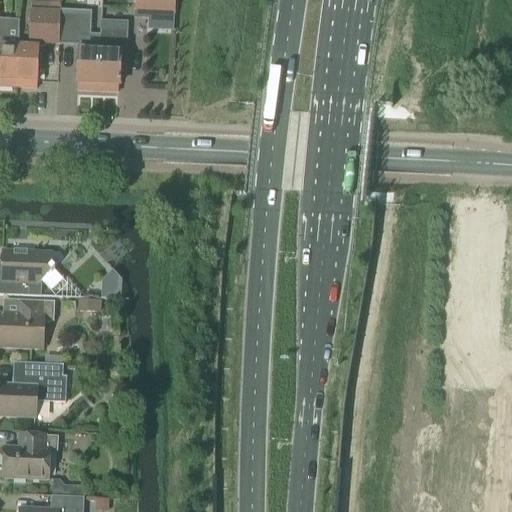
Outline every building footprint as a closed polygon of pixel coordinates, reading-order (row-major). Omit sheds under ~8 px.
[(172,14),(172,0),(134,0),(134,13),(172,14)] [(44,45),(58,46),(60,13),(30,12),(28,49),(17,49),(15,82),(15,90),(36,91),(38,48),(44,48),(44,45)] [(60,13),(58,46),(78,46),(76,92),(96,93),(97,86),(99,52),(100,32),(99,32),(98,38),(89,38),(90,15),(60,13)] [(176,25),(177,17),(136,14),(136,23),(176,25)] [(0,88),(15,90),(15,82),(17,49),(6,49),(8,21),(0,20),(0,88)] [(100,32),(99,52),(97,86),(96,93),(117,94),(117,87),(119,55),(128,56),(128,38),(126,38),(127,23),(100,22),(100,32)] [(13,254),(2,253),(1,268),(0,269),(0,297),(41,299),(42,283),(55,271),(51,268),(52,255),(27,254),(27,251),(14,251),(13,254)] [(101,286),(100,300),(120,301),(120,287),(101,286)] [(496,313),(505,313),(505,289),(497,289),(496,313)] [(100,302),(76,301),(75,313),(99,314),(100,302)] [(53,324),(54,304),(18,302),(18,316),(0,315),(0,349),(40,351),(42,323),(53,324)] [(23,381),(18,381),(15,384),(14,388),(0,387),(0,417),(35,419),(36,403),(65,405),(66,379),(63,379),(63,367),(23,365),(23,381)] [(39,428),(60,428),(61,414),(39,413),(39,428)] [(17,436),(16,450),(4,450),(3,458),(0,458),(0,471),(3,471),(2,480),(48,482),(50,453),(57,454),(58,438),(17,436)] [(51,498),(63,499),(64,488),(58,481),(52,481),(51,498)] [(83,511),(84,500),(63,499),(51,498),(50,511),(49,511),(20,511),(19,511),(83,511)] [(106,511),(107,502),(96,501),(96,511),(106,511)]
